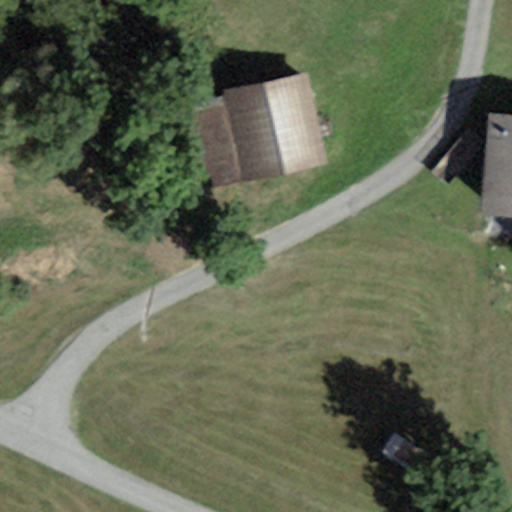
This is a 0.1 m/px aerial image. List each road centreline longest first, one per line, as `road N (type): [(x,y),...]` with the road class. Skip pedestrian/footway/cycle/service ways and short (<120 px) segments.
road 1 (track): [(28,442),(44,409),(106,343),(256,253),(407,185),(475,56),(482,0)]
road 2 (unclassified): [(0,430),(183,511)]
